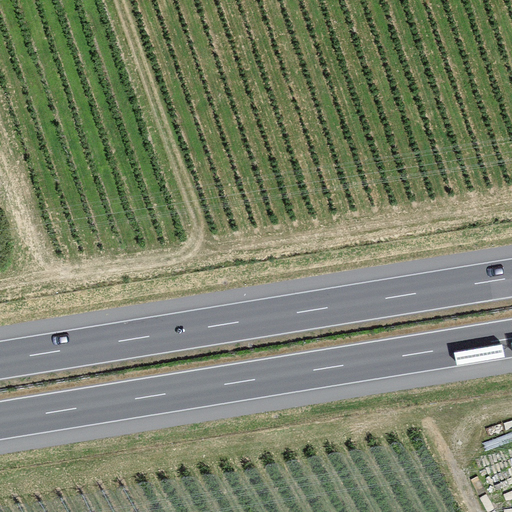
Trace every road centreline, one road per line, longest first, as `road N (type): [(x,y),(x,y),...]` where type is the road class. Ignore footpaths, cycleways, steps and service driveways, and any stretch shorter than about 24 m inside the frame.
road 1 (motorway): [(511,278),(0,360)]
road 2 (motorway): [(0,420),(511,338)]
